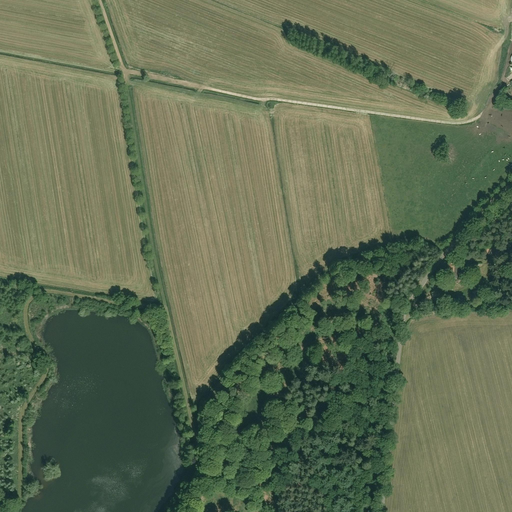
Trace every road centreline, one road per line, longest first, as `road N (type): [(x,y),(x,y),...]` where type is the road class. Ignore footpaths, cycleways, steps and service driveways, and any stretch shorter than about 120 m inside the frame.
road 1 (track): [(508,79),(483,112),(460,123),(260,99),(122,71)]
road 2 (track): [(122,71),(191,438)]
road 3 (unclassified): [(381,511),(403,316),(448,249),(511,182)]
